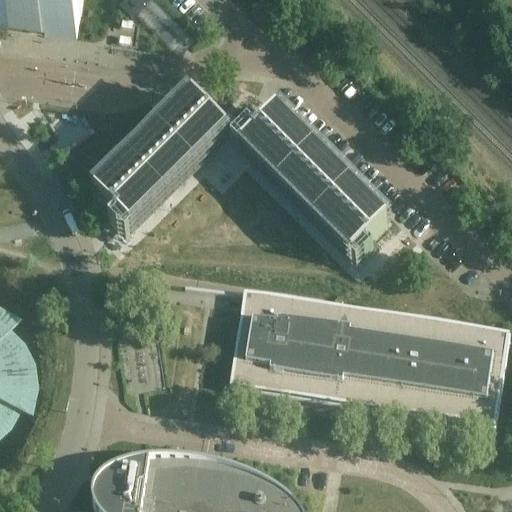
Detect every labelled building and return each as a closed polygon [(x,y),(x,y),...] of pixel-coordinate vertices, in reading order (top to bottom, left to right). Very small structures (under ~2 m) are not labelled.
[(0,0),(0,30),(25,34),(44,37),(77,42),(82,0),(0,0)] [(130,0),(119,11),(131,23),(134,20),(152,2),(149,0),(130,0)] [(152,2),(134,20),(176,62),(194,44),(152,2)] [(193,104),(96,202),(116,221),(130,236),(228,139),(193,104)] [(257,138),(274,121),(268,114),(259,123),(250,131),(257,138)] [(257,138),(242,154),(353,265),(388,231),(277,119),(274,121),(257,138)] [(124,242),(130,236),(116,221),(110,227),(112,230),(124,242)] [(374,245),(368,251),(375,258),(381,252),(374,245)] [(371,274),(367,278),(373,286),(389,272),(382,264),(371,274)] [(320,314),(287,309),(246,302),(245,310),(231,399),(246,401),(498,438),(507,373),(511,343),(340,317),(320,314)] [(0,447),(12,437),(19,423),(27,427),(35,398),(34,373),(23,350),(13,338),(19,329),(0,316),(0,447)] [(291,511),(292,506),(293,506),(294,505),(295,504),(291,501),(287,497),(282,494),(278,491),(273,488),(268,485),(256,480),(243,475),(230,471),(217,468),(203,466),(190,464),(181,464),(172,464),(163,464),(155,465),(146,466),(137,468),(136,468),(135,468),(134,468),(133,469),(129,470),(124,472),(120,473),(115,476),(111,478),(107,480),(105,482),(103,483),(101,485),(99,487),(98,489),(97,491),(95,493),(94,496),(94,498),(93,500),(93,503),(93,505),(93,506),(93,508),(93,510),(94,511),(93,511),(291,511)]
